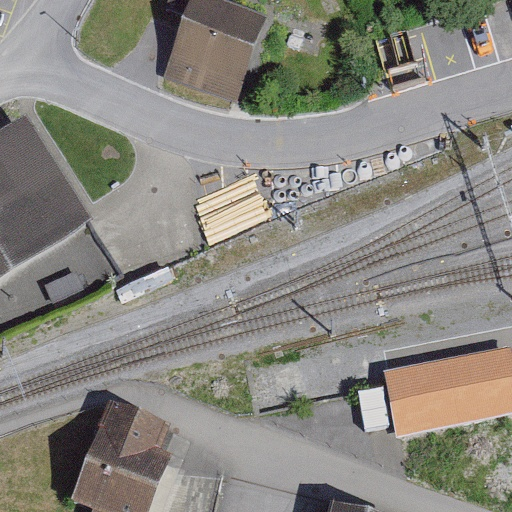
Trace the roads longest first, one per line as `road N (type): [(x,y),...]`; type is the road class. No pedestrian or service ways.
road 1 (residential): [(511,85),(330,141),(239,143),(171,125),(27,61)]
road 2 (residential): [(142,399),(453,511)]
